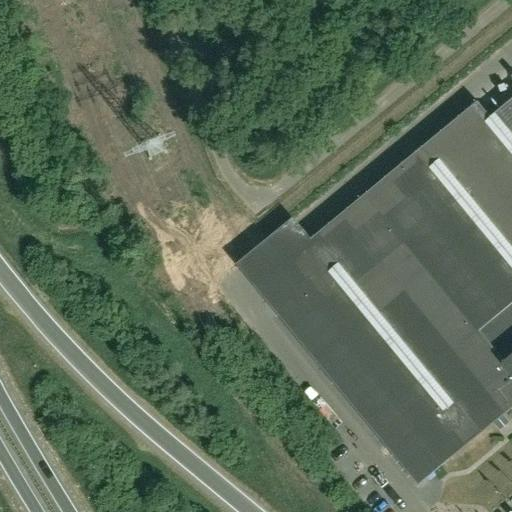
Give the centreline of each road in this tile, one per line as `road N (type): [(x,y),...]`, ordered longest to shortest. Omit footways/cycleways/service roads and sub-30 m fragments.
road 1 (unclassified): [(413,511),(234,287),(511,55)]
road 2 (trunk): [(242,511),(74,361),(0,276)]
road 3 (trunk): [(69,511),(0,395)]
